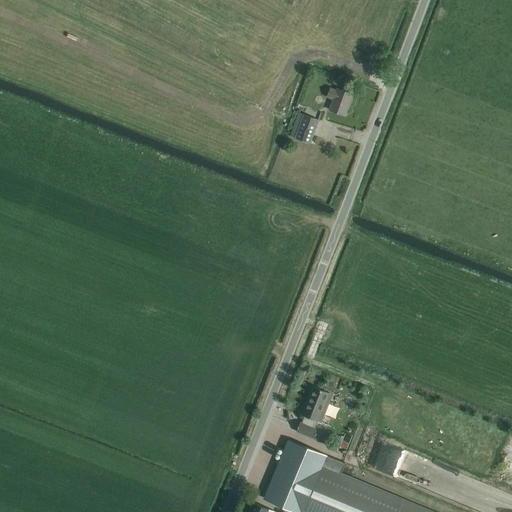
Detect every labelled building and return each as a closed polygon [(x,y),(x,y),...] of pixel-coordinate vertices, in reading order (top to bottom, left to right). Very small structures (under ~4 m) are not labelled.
[(329,109),(336,112),(345,115),(353,94),(337,88),(336,90),(330,88),(327,96),(333,98),(329,109)] [(303,114),(295,137),(310,142),(318,119),(303,114)] [(332,393),(329,392),(313,386),(308,400),(307,400),(301,414),(305,415),(302,423),(300,422),(296,430),(314,438),(318,429),(315,428),(318,421),(321,422),(332,393)] [(289,440),(267,491),(273,493),(270,501),(296,511),(396,511),(400,503),(402,498),(342,472),(346,463),(289,440)] [(275,511),(252,501),(247,511),(275,511)] [(423,511),(400,503),(396,511),(423,511)]
